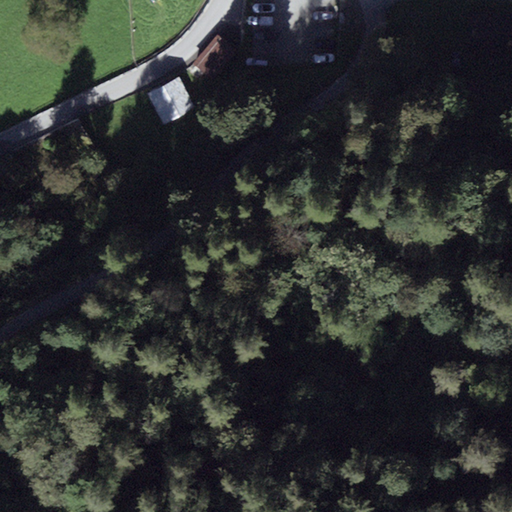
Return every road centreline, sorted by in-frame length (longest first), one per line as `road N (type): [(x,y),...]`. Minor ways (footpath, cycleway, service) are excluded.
road 1 (track): [(330,84),(234,167),(0,342)]
road 2 (residential): [(0,149),(152,73),(193,44),(224,0)]
